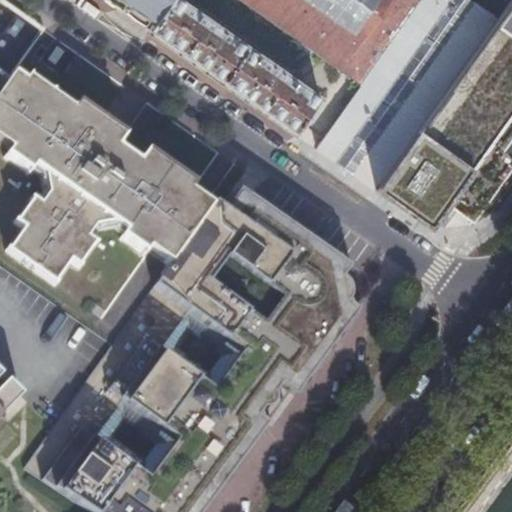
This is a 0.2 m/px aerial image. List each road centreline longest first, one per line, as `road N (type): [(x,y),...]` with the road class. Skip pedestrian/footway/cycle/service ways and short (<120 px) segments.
road 1 (residential): [(486,308),(51,0)]
road 2 (primary): [(486,308),(341,511)]
road 3 (primary): [(417,511),(511,384)]
